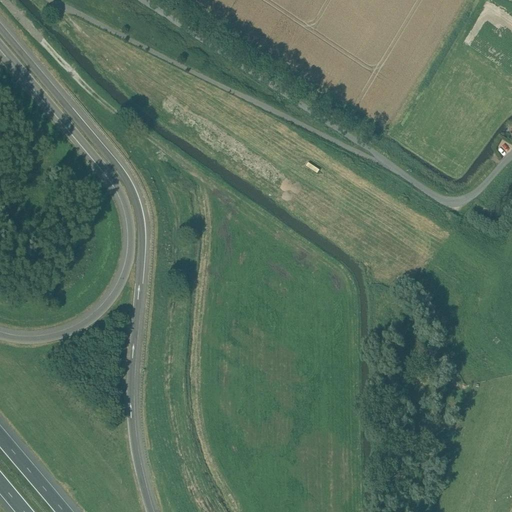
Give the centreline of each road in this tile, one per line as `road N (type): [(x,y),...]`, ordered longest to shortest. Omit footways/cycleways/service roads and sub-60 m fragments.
road 1 (motorway): [(148,511),(132,422),(136,206),(109,156),(0,27)]
road 2 (unclassified): [(511,156),(467,200),(439,197),(140,0)]
road 3 (motorway): [(0,45),(100,163),(120,209),(128,257),(109,299),(70,331),(26,342),(0,338)]
